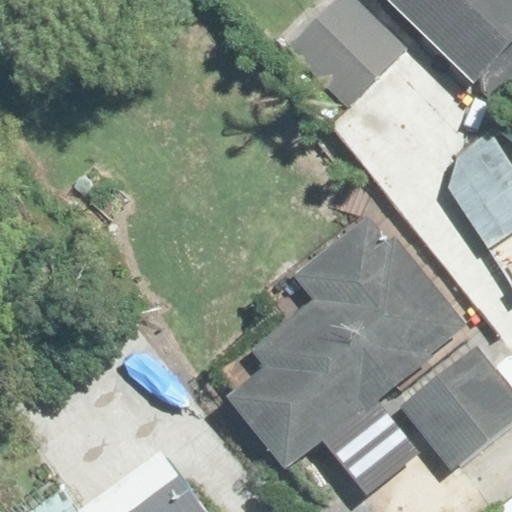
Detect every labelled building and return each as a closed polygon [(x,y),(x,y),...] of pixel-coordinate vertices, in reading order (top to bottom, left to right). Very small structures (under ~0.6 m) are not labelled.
[(364,0),(342,0),(291,55),(352,112),(414,46),(364,0)] [(511,65),(511,0),(388,0),(485,93),(511,65)] [(511,168),(480,128),(447,184),(495,243),(511,229),(511,168)] [(274,375),(241,403),(293,464),(470,315),(373,200),(290,270),(318,304),(257,355),(274,375)] [(511,380),(480,344),(400,412),(450,470),(511,416),(511,380)] [(105,511),(212,511),(164,451),(98,502),(105,511)]
